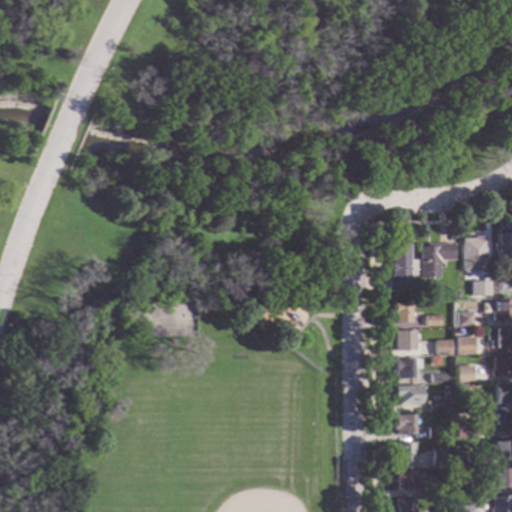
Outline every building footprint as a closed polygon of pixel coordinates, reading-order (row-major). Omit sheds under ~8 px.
[(511,258),(493,258),(492,235),(510,234),(511,258)] [(481,270),(458,270),(458,238),(469,238),(469,235),(481,235),(481,270)] [(449,259),(436,259),(436,276),(417,276),(417,246),(427,246),(427,243),(449,242),(449,259)] [(407,260),(413,260),(413,274),(409,274),(410,288),(386,288),(386,275),(388,275),(388,244),(407,244),(407,260)] [(510,293),(495,293),(495,277),(510,277),(510,293)] [(467,282),(467,298),(487,297),(487,282),(467,282)] [(510,315),(509,315),(509,319),(488,319),(488,311),(490,311),(490,300),(510,300),(510,315)] [(408,320),(392,320),(392,302),(408,301),(408,320)] [(468,326),(452,325),(453,311),(469,311),(468,326)] [(436,315),(436,324),(423,324),(423,314),(436,315)] [(505,332),(510,331),(510,346),(488,347),(488,338),(491,338),(490,328),(505,328),(505,332)] [(409,341),(411,341),(411,348),(390,349),(390,342),(388,342),(387,337),(390,337),(390,331),(408,330),(409,341)] [(470,355),(452,355),(452,338),(470,337),(470,355)] [(448,355),(432,355),(432,341),(448,341),(448,355)] [(507,374),(487,374),(486,368),(488,368),(488,356),(506,356),(507,374)] [(448,383),(427,383),(426,373),(438,373),(440,358),(447,358),(448,383)] [(415,370),(412,372),(407,372),(407,378),(392,378),(392,359),(415,359),(415,370)] [(468,383),(452,383),(451,367),(468,366),(468,383)] [(505,402),(497,402),(497,404),(490,404),(490,385),(505,385),(505,402)] [(418,403),(404,403),(404,405),(400,405),(400,403),(396,403),(396,395),(392,395),(392,386),(417,386),(418,403)] [(440,409),(424,409),(424,400),(440,401),(440,409)] [(475,409),(460,408),(460,401),(475,402),(475,409)] [(409,432),(393,433),(392,426),(390,426),(389,421),(393,421),(393,414),(409,413),(409,432)] [(507,419),(509,419),(509,424),(507,424),(507,431),(483,431),(483,419),(488,419),(488,414),(506,413),(507,419)] [(465,437),(453,437),(453,417),(465,417),(465,437)] [(439,437),(425,437),(425,426),(440,427),(439,437)] [(506,459),(486,459),(486,453),(488,453),(488,439),(506,439),(506,459)] [(409,452),(412,452),(412,462),(391,462),(391,455),(389,455),(389,449),(391,449),(391,443),(409,443),(409,452)] [(443,466),(428,466),(428,447),(443,447),(443,466)] [(475,464),(461,465),(461,452),(475,452),(475,464)] [(506,486),(486,487),(486,467),(506,467),(506,486)] [(410,482),(412,482),(412,488),(392,488),(392,471),(410,471),(410,482)] [(435,493),(422,493),(422,482),(435,482),(435,493)] [(478,492),(465,492),(465,483),(478,483),(478,492)] [(506,502),(508,502),(508,507),(506,507),(506,511),(486,511),(486,508),(488,508),(488,495),(506,495),(506,502)] [(409,511),(395,511),(395,507),(392,507),(392,498),(409,498),(409,511)] [(471,511),(450,511),(453,511),(453,503),(471,503),(471,511)]
